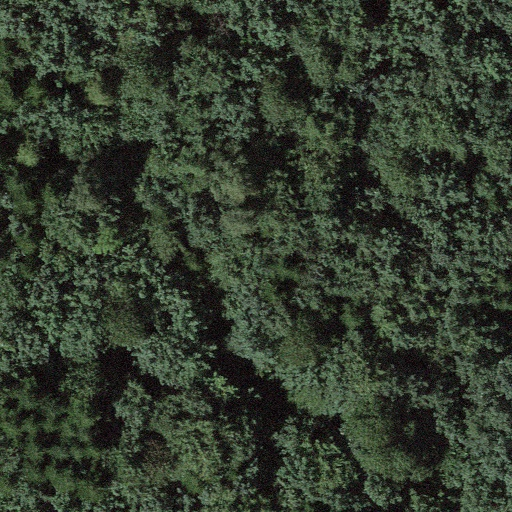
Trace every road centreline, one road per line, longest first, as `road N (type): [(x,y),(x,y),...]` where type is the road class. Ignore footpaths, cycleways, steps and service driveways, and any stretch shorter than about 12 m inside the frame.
road 1 (track): [(440,488),(405,233),(237,0)]
road 2 (track): [(461,511),(440,488),(327,416),(162,359),(0,353)]
